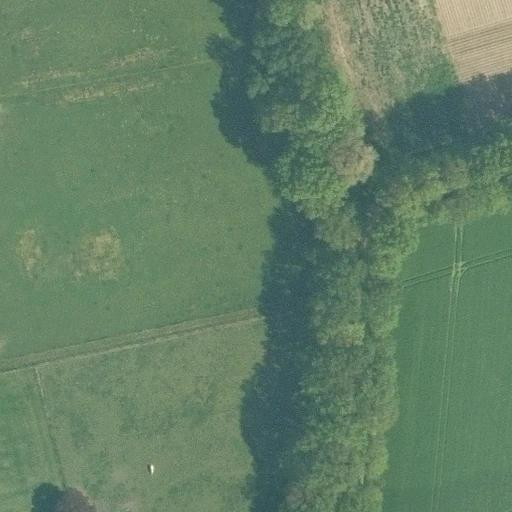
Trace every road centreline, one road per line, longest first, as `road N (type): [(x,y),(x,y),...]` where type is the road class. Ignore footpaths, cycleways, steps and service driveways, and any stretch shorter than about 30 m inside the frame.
road 1 (track): [(364,223),(333,511)]
road 2 (track): [(364,223),(405,181),(511,147)]
